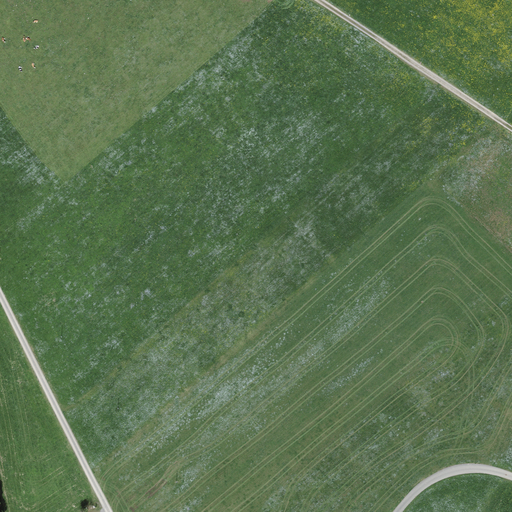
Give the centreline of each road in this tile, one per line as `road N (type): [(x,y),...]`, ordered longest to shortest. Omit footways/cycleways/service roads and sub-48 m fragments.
road 1 (track): [(109,511),(0,291)]
road 2 (track): [(511,130),(319,0)]
road 3 (track): [(511,477),(457,472),(431,481),(399,511)]
